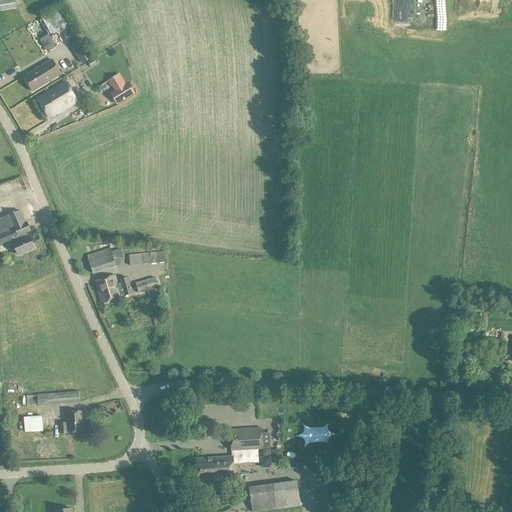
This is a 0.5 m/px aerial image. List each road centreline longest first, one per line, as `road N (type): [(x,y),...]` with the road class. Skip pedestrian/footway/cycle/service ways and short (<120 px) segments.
road 1 (unclassified): [(511,399),(200,382),(130,396)]
road 2 (unclassified): [(130,396),(0,116)]
road 3 (unclassified): [(0,472),(106,468),(136,455),(141,439),(130,396)]
